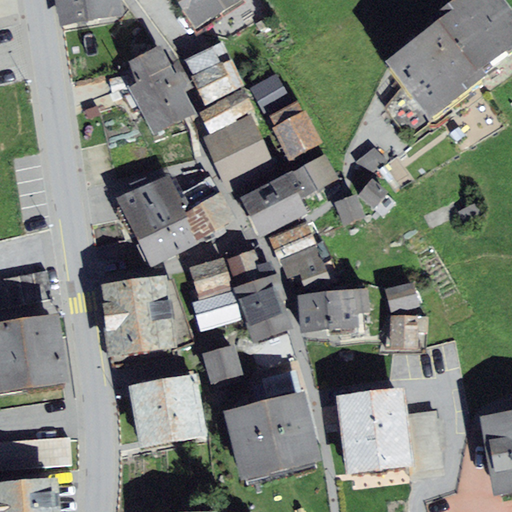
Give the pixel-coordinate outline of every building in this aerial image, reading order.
[(62,0),(68,31),(125,23),(121,0),(62,0)] [(183,0),(202,31),(257,0),(183,0)] [(440,20),(479,72),(511,46),(511,9),(505,0),(453,0),(435,14),(440,20)] [(440,20),(387,61),(432,117),(483,77),(479,72),(440,20)] [(224,44),(187,62),(208,107),(246,90),(224,44)] [(167,55),(141,68),(152,89),(139,95),(160,137),(198,117),(167,55)] [(268,107),(289,97),(279,76),(258,86),(268,107)] [(296,154),(324,141),(311,114),(283,128),(296,154)] [(255,120),(211,141),(232,196),(232,197),(277,170),(255,120)] [(322,157),(291,174),(303,196),(334,179),(322,157)] [(285,176),(243,198),(262,233),(304,211),(285,176)] [(172,183),(125,206),(156,271),(204,247),(172,183)] [(377,183),(368,193),(379,202),(388,192),(377,183)] [(366,215),(360,199),(345,205),(351,220),(366,215)] [(328,283),(306,229),(272,243),(289,282),(299,278),(306,293),(328,283)] [(229,266),(256,342),(287,331),(260,255),(229,266)] [(222,264),(192,273),(200,300),(231,291),(222,264)] [(399,309),(423,303),(419,286),(395,292),(399,309)] [(165,288),(105,296),(114,368),(175,360),(165,288)] [(232,296),(194,307),(201,333),(240,322),(232,296)] [(362,296),(300,302),(302,333),(365,327),(362,296)] [(434,322),(397,321),(397,346),(424,346),(424,338),(433,338),(434,322)] [(67,329),(0,337),(0,376),(3,402),(75,393),(67,329)] [(232,349),(206,356),(214,384),(240,377),(232,349)] [(196,375),(130,386),(140,444),(206,432),(203,413),(196,375)] [(412,394),(347,403),(357,480),(423,471),(412,394)] [(309,402),(236,419),(251,486),(325,469),(309,402)] [(511,421),(492,424),(504,502),(511,500),(511,421)] [(69,511),(68,489),(0,493),(0,511),(69,511)]
